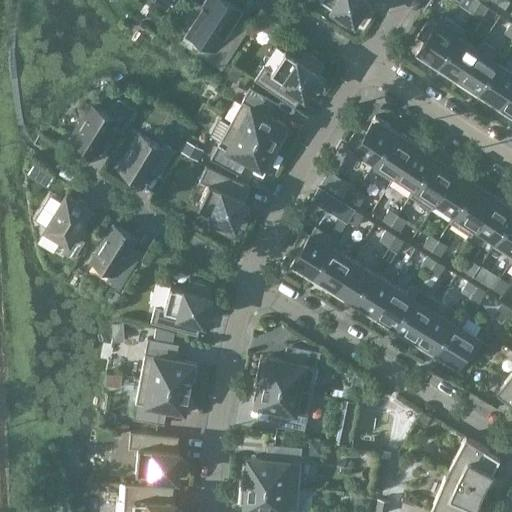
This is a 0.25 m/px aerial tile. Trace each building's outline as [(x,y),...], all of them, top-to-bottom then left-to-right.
[(153,0),(165,8),(170,0),(153,0)] [(247,27),(233,18),(229,16),(235,6),(226,0),(204,0),(201,5),(195,1),(183,20),(189,24),(185,30),(213,48),(206,58),(221,68),(247,27)] [(368,10),(361,6),(365,0),(323,0),(332,6),(328,13),(346,25),(351,18),(353,19),(354,17),(360,22),(368,10)] [(472,12),(479,1),(480,0),(479,0),(452,0),(472,12)] [(479,1),(472,12),(481,18),(488,7),(479,1)] [(239,8),(235,6),(229,16),(233,18),(239,8)] [(414,54),(435,68),(462,27),(441,14),(435,22),(428,17),(416,35),(423,40),(414,54)] [(503,32),(511,37),(511,22),(510,21),(503,32)] [(462,27),(435,68),(455,81),(482,40),(481,40),(475,48),(457,36),(462,28),(462,27)] [(502,54),(482,40),(455,81),(475,94),(502,54)] [(323,79),(317,74),(318,72),(316,71),(322,62),(304,50),(298,59),(284,49),(270,70),(262,64),(253,78),(293,105),(302,93),(303,94),(309,86),(316,90),(323,79)] [(502,54),(475,94),(495,107),(511,81),(511,71),(497,62),(502,54)] [(511,81),(495,107),(511,118),(511,81)] [(252,88),(233,124),(277,148),(287,130),(286,130),(288,125),(272,117),(280,103),(252,88)] [(108,114),(91,103),(69,137),(94,153),(111,125),(121,131),(134,109),(117,99),(108,114)] [(370,158),(391,126),(374,115),(365,129),(358,124),(346,142),(370,158)] [(277,148),(233,124),(213,159),(241,175),(248,161),(264,169),(266,165),(267,166),(277,148)] [(413,140),(391,126),(370,158),(391,172),(413,140)] [(160,146),(138,133),(118,167),(140,181),(149,166),(159,172),(173,150),(162,143),(160,146)] [(434,154),(413,140),(391,172),(413,187),(434,154)] [(434,154),(413,187),(408,195),(430,209),(435,201),(456,169),(434,154)] [(247,212),(240,208),(245,199),(243,198),(249,185),(205,164),(198,179),(206,183),(196,206),(212,213),(207,223),(227,232),(232,222),(234,223),(234,221),(242,224),(247,212)] [(328,169),(327,170),(320,182),(342,196),(349,183),(328,169)] [(456,169),(435,201),(453,213),(474,181),(456,169)] [(370,198),(377,203),(385,194),(392,200),(399,191),(385,180),(370,198)] [(470,235),(475,227),(496,195),(474,181),(453,213),(448,221),(470,235)] [(318,186),(311,197),(331,210),(338,199),(318,186)] [(365,194),(356,188),(349,199),(358,205),(365,194)] [(44,228),(67,242),(61,251),(72,258),(85,236),(75,230),(89,208),(87,207),(86,203),(80,199),(76,200),(65,193),(44,228)] [(511,212),(511,205),(496,195),(475,227),(494,240),(511,212)] [(390,225),(397,214),(388,208),(381,219),(390,225)] [(353,209),(346,220),(356,225),(363,215),(353,209)] [(511,212),(494,240),(511,251),(511,212)] [(406,219),(397,214),(390,225),(399,230),(406,219)] [(117,287),(136,258),(126,251),(134,237),(113,223),(90,259),(111,272),(106,280),(117,287)] [(289,265),(309,278),(331,246),(336,238),(314,224),(309,232),(302,228),(290,246),(298,251),(289,265)] [(355,244),(369,251),(379,231),(365,224),(355,244)] [(378,240),(387,245),(394,234),(385,229),(378,240)] [(422,244),(431,250),(438,239),(428,233),(422,244)] [(394,234),(387,245),(397,251),(403,240),(394,234)] [(438,239),(431,250),(440,256),(447,245),(438,239)] [(331,246),(309,278),(330,291),(350,258),(331,246)] [(419,265),(428,271),(435,260),(426,254),(419,265)] [(330,291),(350,304),(371,271),(350,258),(330,291)] [(462,270),(472,276),(479,265),(469,259),(462,270)] [(435,260),(428,271),(437,276),(444,266),(435,260)] [(479,265),(472,276),(481,281),(488,270),(479,265)] [(371,271),(350,304),(371,316),(391,284),(371,271)] [(200,319),(202,320),(202,318),(210,320),(214,306),(206,304),(209,294),(207,294),(210,283),(188,277),(186,288),(169,284),(163,307),(154,305),(149,320),(196,334),(200,319)] [(508,283),(499,277),(492,288),(501,294),(508,283)] [(460,290),(469,296),(476,285),(466,279),(460,290)] [(404,292),(391,284),(371,316),(391,329),(413,297),(418,289),(409,284),(404,292)] [(485,291),(476,285),(469,296),(478,302),(485,291)] [(391,329),(412,342),(432,309),(413,297),(391,329)] [(432,309),(412,342),(432,355),(452,321),(432,309)] [(457,313),(452,321),(432,355),(453,368),(462,354),(469,358),(481,340),(460,326),(465,318),(457,313)] [(139,378),(188,386),(189,379),(194,380),(197,363),(169,357),(171,342),(146,338),(139,378)] [(258,359),(254,381),(311,391),(319,351),(291,344),(288,360),(264,355),(263,360),(258,359)] [(345,361),(330,351),(324,360),(340,370),(345,361)] [(511,367),(494,390),(511,403),(511,367)] [(186,393),(188,386),(139,378),(132,418),(157,422),(160,406),(188,412),(191,394),(186,393)] [(311,391),(254,381),(249,403),(254,404),(253,408),(277,413),(274,424),(303,430),(311,391)] [(421,410),(415,419),(424,425),(430,416),(421,410)] [(137,448),(137,449),(134,472),(175,476),(175,474),(184,475),(185,461),(177,460),(178,450),(176,450),(177,435),(129,430),(127,447),(137,448)] [(445,469),(482,487),(491,470),(488,468),(495,454),(464,435),(445,469)] [(239,481),(297,487),(301,446),(272,444),(271,459),(247,457),(246,462),(241,461),(239,481)] [(366,486),(378,489),(387,450),(375,447),(366,486)] [(445,469),(429,505),(447,511),(466,511),(471,503),(474,504),(482,487),(445,469)] [(416,477),(413,490),(425,492),(428,479),(416,477)] [(294,511),(297,487),(239,481),(238,502),(243,502),(242,507),(266,509),(265,511),(294,511)] [(172,500),(172,485),(124,482),(122,511),(181,511),(173,510),(174,500),(172,500)] [(387,498),(372,502),(374,511),(388,511),(390,511),(387,498)]
